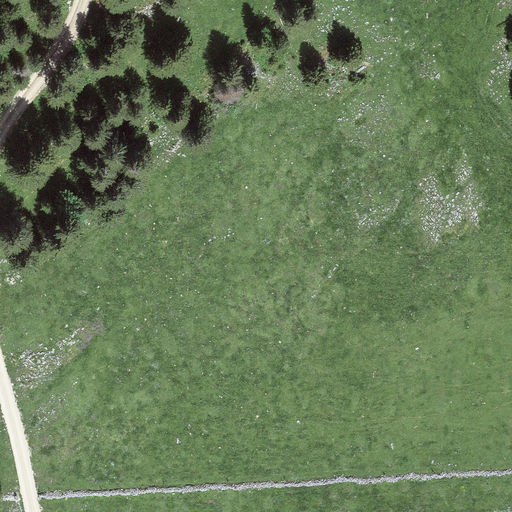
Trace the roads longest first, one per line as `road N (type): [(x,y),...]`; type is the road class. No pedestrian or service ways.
road 1 (track): [(83,0),(57,53),(0,130)]
road 2 (track): [(0,378),(32,511)]
